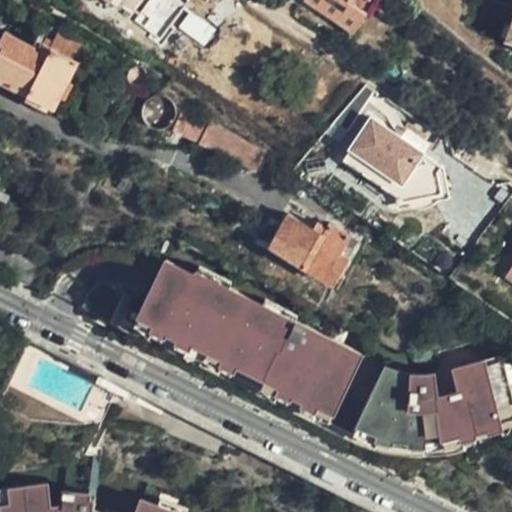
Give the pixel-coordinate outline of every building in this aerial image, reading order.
[(352,6),(356,0),(302,0),(303,0),(351,34),(365,15),(352,6)] [(473,26),(507,37),(511,21),(511,10),(481,1),(473,26)] [(79,58),(51,44),(45,55),(36,50),(4,33),(0,38),(0,79),(52,106),(79,58)] [(45,55),(51,44),(43,39),(36,50),(45,55)] [(452,198),(448,177),(452,170),(382,122),(355,163),(377,179),(385,167),(410,184),(413,204),(452,198)] [(237,136),(229,155),(258,168),(267,148),(237,136)] [(385,167),(377,179),(405,197),(408,213),(460,203),(452,170),(449,175),(452,198),(413,204),(410,184),(385,167)] [(349,234),(329,222),(323,232),(289,211),(268,245),(332,282),(346,260),(338,253),(349,234)] [(370,355),(315,328),(317,323),(283,306),(280,311),(224,282),(226,278),(194,260),(190,266),(159,250),(152,263),(144,279),(135,297),(131,305),(140,310),(147,314),(144,320),(157,326),(158,322),(172,328),(169,332),(182,339),(186,334),(217,349),(215,355),(227,360),(231,356),(255,368),(275,379),(273,384),(284,389),(287,386),(300,393),(299,397),(310,403),(312,396),(330,405),(325,415),(351,428),(357,419),(375,426),(374,431),(389,436),(392,432),(408,435),(408,438),(422,440),(424,431),(438,430),(444,430),(461,425),(463,432),(475,429),(475,424),(488,423),(490,425),(502,422),(501,416),(511,413),(511,384),(504,350),(457,361),(463,389),(438,396),(430,368),(404,373),(370,355)] [(453,365),(437,368),(441,389),(457,386),(453,365)] [(165,511),(133,499),(128,511),(86,511),(76,508),(77,495),(53,492),(50,507),(36,507),(34,485),(0,489),(0,511),(165,511)]
